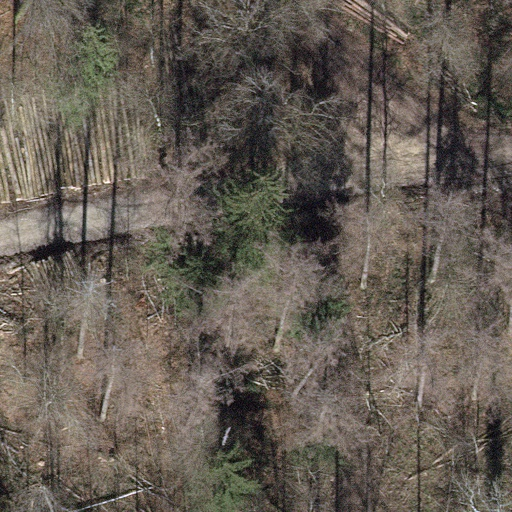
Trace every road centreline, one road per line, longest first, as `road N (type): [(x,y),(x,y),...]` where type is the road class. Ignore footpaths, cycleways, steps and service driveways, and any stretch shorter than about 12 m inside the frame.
road 1 (track): [(0,235),(202,192),(415,170)]
road 2 (track): [(276,0),(322,21),(415,170),(511,155)]
